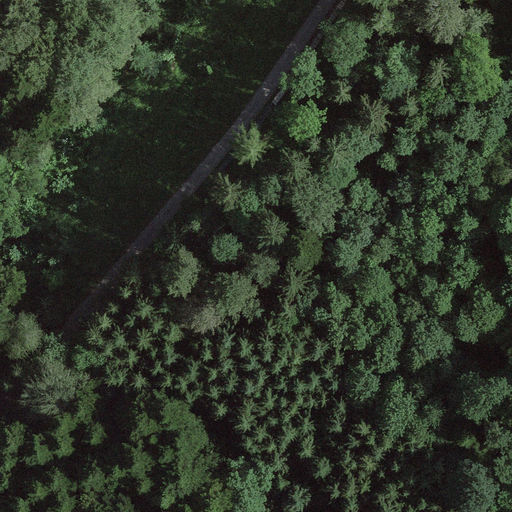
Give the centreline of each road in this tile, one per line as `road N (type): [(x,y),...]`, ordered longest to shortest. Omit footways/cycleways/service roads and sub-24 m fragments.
road 1 (unclassified): [(0,408),(332,0)]
road 2 (track): [(103,0),(0,118)]
